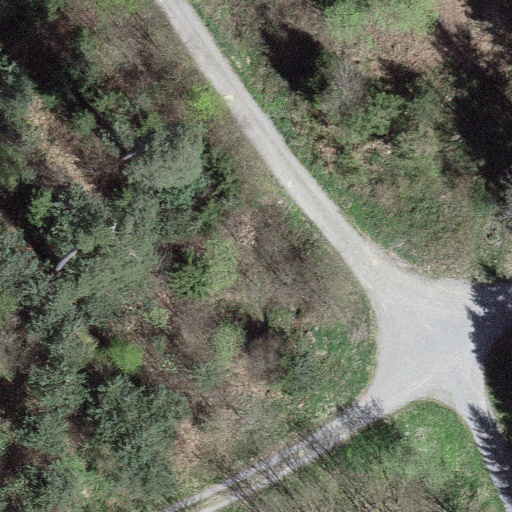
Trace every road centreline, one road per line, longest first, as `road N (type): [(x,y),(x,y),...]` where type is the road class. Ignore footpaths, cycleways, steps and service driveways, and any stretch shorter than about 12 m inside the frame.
road 1 (track): [(175,0),(446,379),(278,473),(179,511)]
road 2 (track): [(511,488),(446,379),(511,329)]
